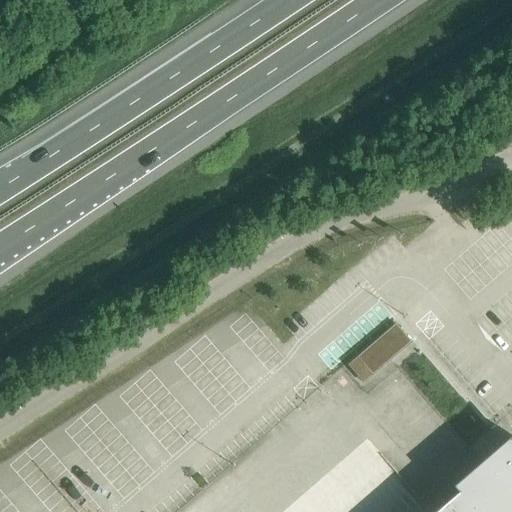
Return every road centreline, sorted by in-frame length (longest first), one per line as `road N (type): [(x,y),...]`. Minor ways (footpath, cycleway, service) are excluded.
road 1 (unclassified): [(0,426),(302,234),(351,213),(445,191),(511,158)]
road 2 (motorway): [(0,245),(373,0)]
road 3 (motorway): [(285,0),(0,188)]
